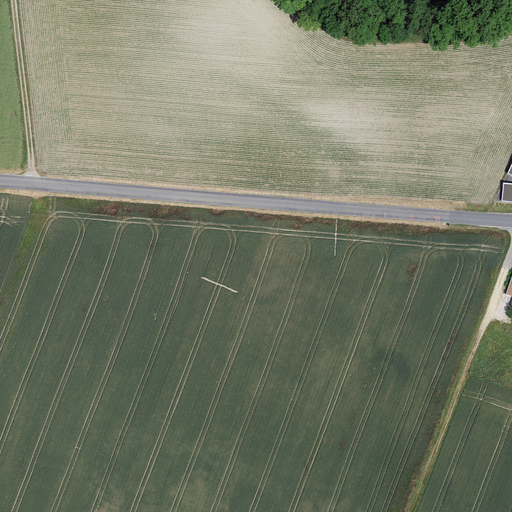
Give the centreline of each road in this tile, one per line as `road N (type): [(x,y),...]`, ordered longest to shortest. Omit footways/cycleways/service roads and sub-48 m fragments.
road 1 (tertiary): [(511,220),(0,182)]
road 2 (track): [(410,511),(511,259)]
road 3 (track): [(32,182),(12,0)]
